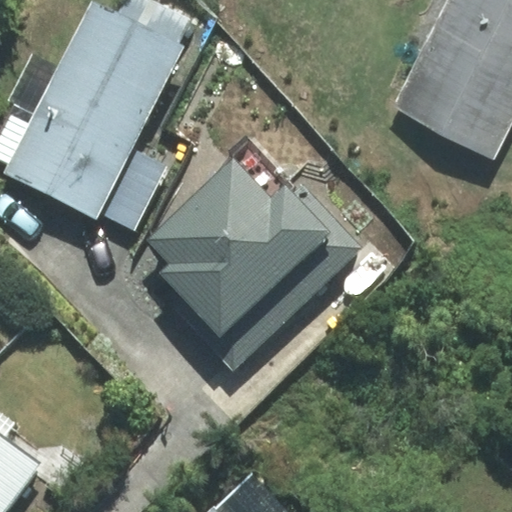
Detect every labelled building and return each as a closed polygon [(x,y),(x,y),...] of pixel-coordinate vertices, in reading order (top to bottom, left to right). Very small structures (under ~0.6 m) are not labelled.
[(3,173),(98,220),(101,213),(134,149),(186,45),(181,43),(191,22),(146,0),(124,0),(118,14),(93,2),(59,71),(33,58),(11,101),(36,113),(30,125),(10,115),(0,135),(0,160),(7,164),(3,173)] [(511,133),(511,0),(451,0),(396,118),(497,165),(511,133)] [(134,149),(101,213),(134,230),(167,166),(134,149)] [(233,161),(149,240),(172,265),(164,272),(187,297),(176,308),(233,368),(361,246),(300,183),(292,191),(285,184),(270,199),(233,161)] [(0,511),(38,462),(0,435),(0,511)] [(214,507),(217,511),(288,511),(251,472),(214,507)]
